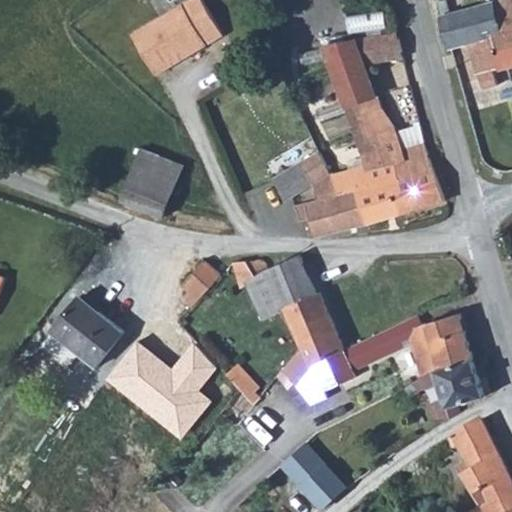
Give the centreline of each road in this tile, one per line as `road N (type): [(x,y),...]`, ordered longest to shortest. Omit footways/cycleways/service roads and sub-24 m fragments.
road 1 (unclassified): [(0,177),(187,244),(343,249),(452,235),(472,221)]
road 2 (unclassified): [(472,221),(414,0)]
road 3 (unknown): [(375,484),(511,404)]
road 4 (unclassified): [(511,361),(472,221)]
